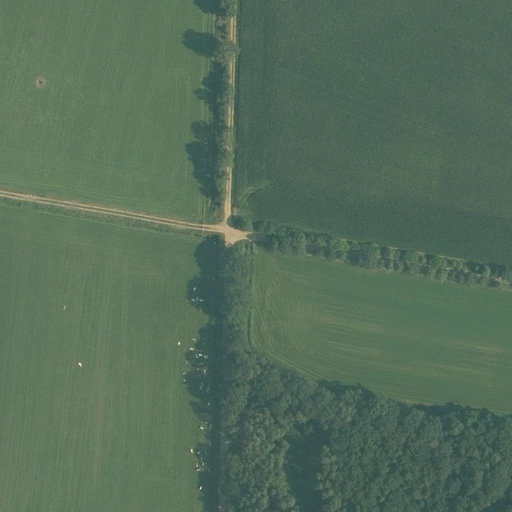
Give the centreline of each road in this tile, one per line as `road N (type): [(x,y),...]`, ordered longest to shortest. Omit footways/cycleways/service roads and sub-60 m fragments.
road 1 (track): [(225,234),(511,280)]
road 2 (track): [(218,511),(225,234)]
road 3 (track): [(225,234),(232,0)]
